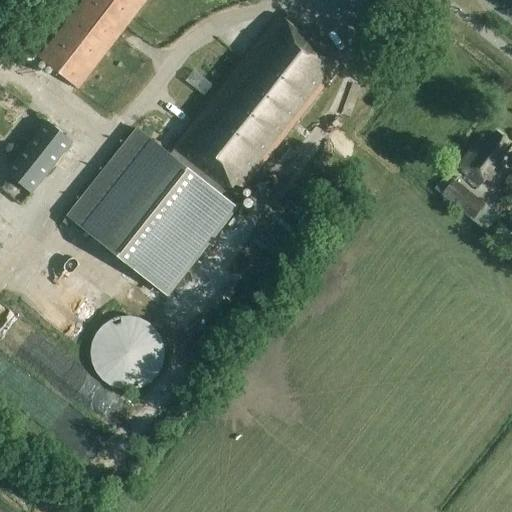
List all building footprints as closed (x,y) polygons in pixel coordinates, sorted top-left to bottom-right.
[(78,90),(147,0),(83,0),(38,58),(78,90)] [(234,197),(236,199),(341,66),(278,16),(173,150),(174,151),(170,157),(137,131),(67,219),(167,297),(236,210),(229,204),(234,197)] [(72,142),(47,122),(6,173),(31,194),(72,142)] [(511,146),(511,145),(493,130),(488,137),(485,135),(479,143),(482,144),(460,173),(479,188),(511,146)] [(434,191),(441,182),(433,175),(425,185),(434,191)] [(299,206),(313,189),(305,182),(301,179),(287,197),(299,206)] [(454,180),(441,196),(472,221),(485,231),(498,215),(485,205),(454,180)] [(28,290),(12,315),(31,328),(47,303),(28,290)] [(129,391),(133,391),(137,390),(141,389),(144,387),(148,385),(151,383),(154,380),(157,377),(159,374),(161,370),(163,366),(164,363),(164,359),(165,354),(165,350),(164,346),(163,342),(161,338),(160,335),(157,331),(155,328),(152,326),(149,323),(145,321),(142,319),(138,318),(134,317),(130,317),(126,317),(122,317),(118,318),(114,319),(111,321),(107,323),(104,325),(101,328),(98,331),(96,334),(94,338),(93,342),(92,345),(91,349),(91,353),(91,357),(91,361),(92,365),(94,369),(96,372),(98,376),(100,379),(103,382),(106,384),(110,386),(113,388),(117,389),(121,390),(125,391),(129,391)]
